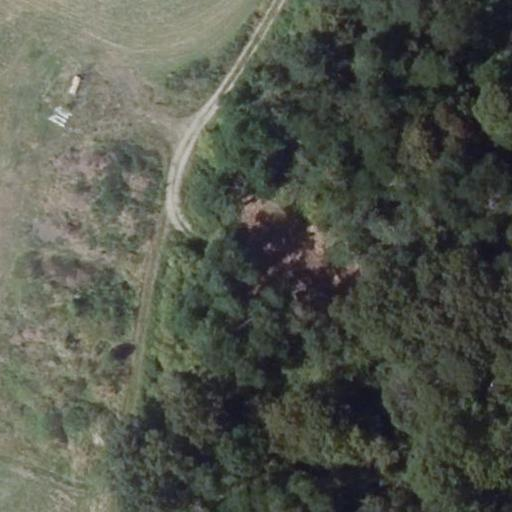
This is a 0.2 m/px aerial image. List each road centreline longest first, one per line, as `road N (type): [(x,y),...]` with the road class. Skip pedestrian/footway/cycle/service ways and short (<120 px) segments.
road 1 (track): [(106,511),(132,310),(184,148),(270,0)]
road 2 (track): [(196,122),(27,39)]
